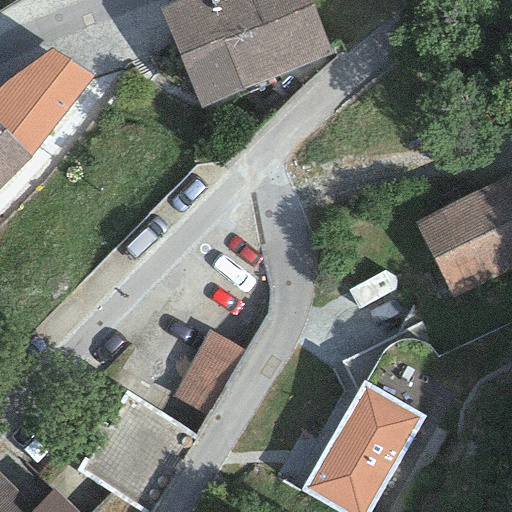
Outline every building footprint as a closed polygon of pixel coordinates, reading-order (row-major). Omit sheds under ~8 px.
[(180,0),(159,9),(199,110),(329,54),(309,0),(180,0)] [(49,50),(0,88),(0,126),(29,154),(93,75),(49,50)] [(0,183),(29,154),(0,126),(0,183)] [(511,184),(507,174),(411,223),(449,297),(511,264),(511,184)] [(244,353),(207,331),(159,412),(192,433),(244,353)] [(301,373),(288,392),(303,402),(316,383),(301,373)] [(370,511),(422,417),(363,383),(300,490),(340,511),(370,511)] [(159,412),(124,391),(74,472),(138,511),(144,511),(192,433),(159,412)] [(28,511),(31,509),(0,478),(0,511),(28,511)] [(74,511),(51,489),(31,509),(28,511),(74,511)]
